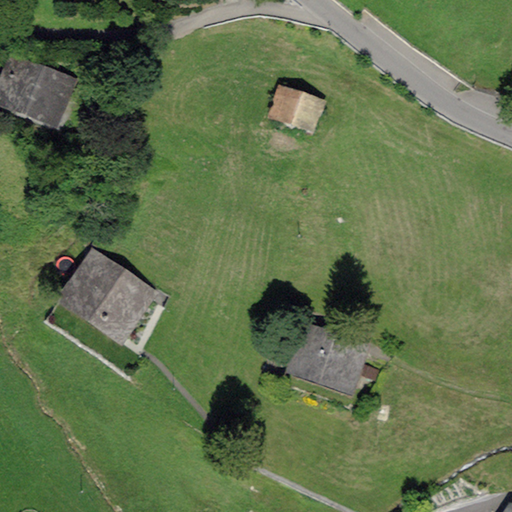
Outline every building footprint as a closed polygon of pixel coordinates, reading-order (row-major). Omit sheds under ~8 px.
[(474,83),(502,92),(511,62),(484,53),(474,83)] [(16,60),(1,97),(52,117),(67,80),(16,60)] [(271,113),(313,129),(322,101),(280,87),(271,113)] [(95,261),(71,297),(119,330),(144,293),(130,284),(135,276),(114,262),(109,270),(95,261)] [(296,365),(349,383),(362,346),(308,328),(296,365)]
